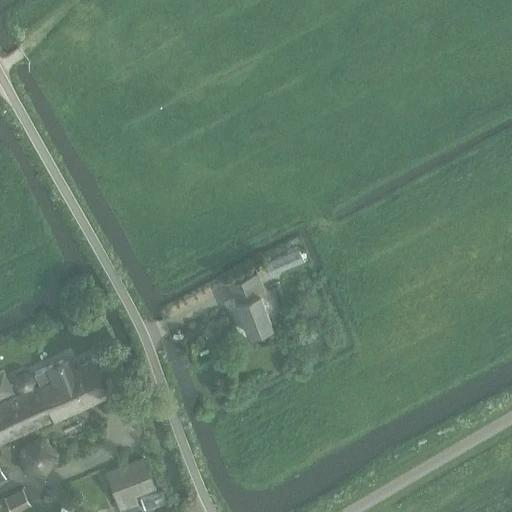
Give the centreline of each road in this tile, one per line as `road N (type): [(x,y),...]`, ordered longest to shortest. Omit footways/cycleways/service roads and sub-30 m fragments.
road 1 (unclassified): [(209,511),(144,338),(0,77)]
road 2 (unknown): [(371,511),(511,430)]
